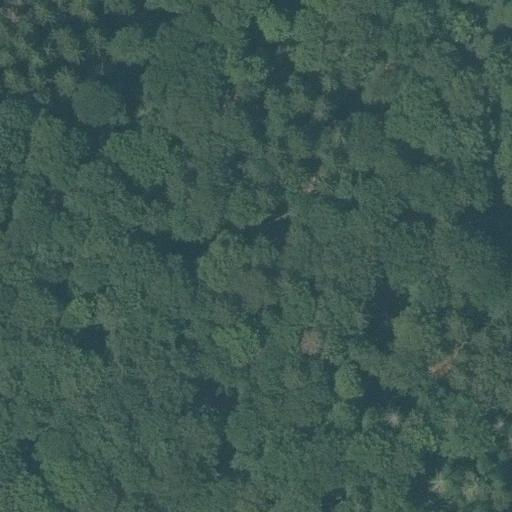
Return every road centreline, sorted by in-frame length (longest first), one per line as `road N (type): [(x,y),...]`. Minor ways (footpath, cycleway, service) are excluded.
road 1 (track): [(143,0),(0,256)]
road 2 (track): [(223,405),(0,302)]
road 3 (track): [(426,0),(511,104)]
